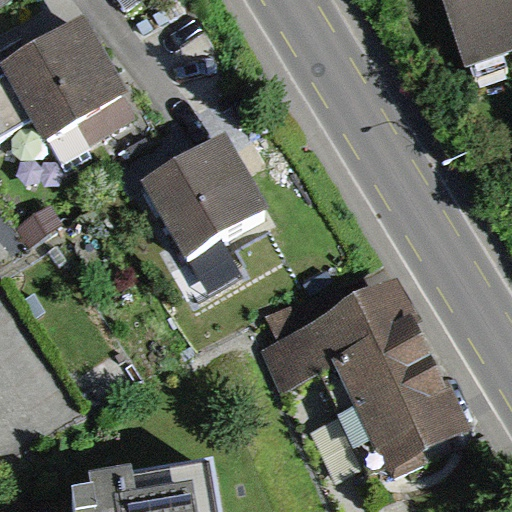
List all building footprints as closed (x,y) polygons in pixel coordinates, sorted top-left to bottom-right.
[(8,0),(0,0),(0,12),(12,6),(8,0)] [(511,0),(441,0),(467,74),(511,58),(511,0)] [(7,80),(0,83),(0,143),(32,127),(43,150),(78,131),(89,151),(137,126),(126,105),(130,101),(88,24),(2,71),(7,80)] [(228,139),(142,187),(186,265),(272,216),(228,139)] [(52,210),(18,233),(31,251),(64,228),(52,210)] [(406,294),(272,352),(293,400),(353,374),(400,481),(474,448),(406,294)] [(93,511),(223,511),(218,473),(91,489),(93,511)]
